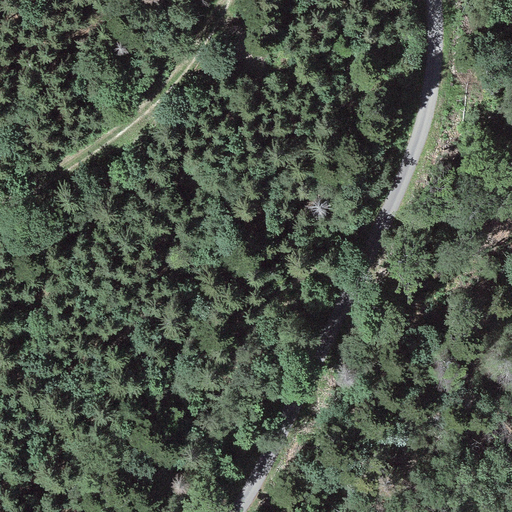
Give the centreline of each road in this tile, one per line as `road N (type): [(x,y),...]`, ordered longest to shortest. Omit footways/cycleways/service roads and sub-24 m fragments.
road 1 (track): [(434,0),(426,108),(403,181),(235,511)]
road 2 (track): [(0,207),(163,91),(224,0)]
